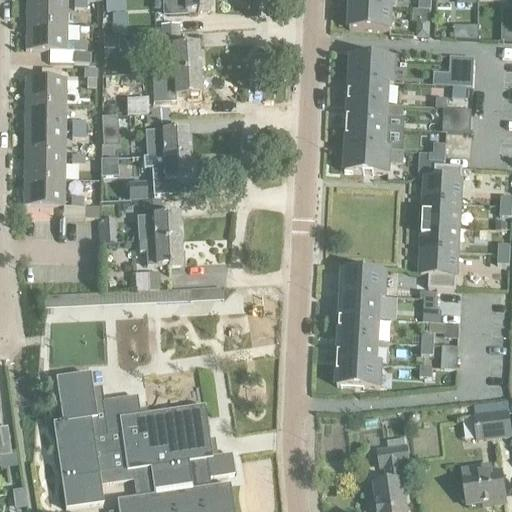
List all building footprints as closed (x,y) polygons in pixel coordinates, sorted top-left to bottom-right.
[(124,0),(106,0),(107,15),(125,14),(124,0)] [(168,0),(169,19),(187,18),(187,15),(197,14),(197,16),(208,15),(208,14),(210,14),(209,0),(168,0)] [(350,0),(350,9),(396,11),(396,0),(350,0)] [(162,18),(162,2),(130,3),(130,18),(162,18)] [(419,2),(419,13),(430,13),(431,3),(419,2)] [(26,18),(26,29),(66,29),(66,4),(26,3),(26,5),(24,18),(26,18)] [(86,4),(74,3),(73,12),(86,12),(86,4)] [(396,11),(350,9),(349,32),(390,35),(391,13),(396,13),(396,11)] [(430,13),(419,13),(414,12),(413,23),(430,24),(430,13)] [(112,17),(113,38),(127,37),(127,17),(112,17)] [(170,43),(169,27),(160,28),(161,43),(170,43)] [(179,27),(169,27),(170,43),(179,42),(179,27)] [(66,29),(26,29),(26,39),(23,39),(26,51),(25,53),(25,54),(66,55),(67,54),(66,54),(66,29)] [(73,46),(73,55),(85,55),(85,46),(73,46)] [(158,51),(159,76),(198,74),(197,49),(186,49),(186,48),(182,48),(182,50),(172,50),(172,51),(158,51)] [(90,57),(73,56),(73,67),(90,67),(90,57)] [(351,62),(350,84),(388,86),(388,88),(393,88),(395,64),(351,62)] [(453,67),(452,78),(471,79),(472,68),(453,67)] [(97,73),(83,72),(83,81),(97,82),(97,73)] [(198,74),(159,76),(160,90),(174,89),(174,100),(186,99),(187,101),(198,100),(198,98),(200,98),(198,74)] [(24,108),(65,108),(65,83),(66,83),(66,82),(24,82),(24,83),(25,83),(25,85),(22,97),(25,97),(24,108)] [(387,109),(388,88),(388,86),(350,84),(349,107),(387,109)] [(124,101),(125,118),(147,116),(146,100),(124,101)] [(436,111),(448,111),(448,103),(436,102),(436,111)] [(349,107),(348,130),(386,132),(387,109),(349,107)] [(24,133),(64,133),(65,108),(24,108),(24,118),(22,118),(24,131),(24,133)] [(151,128),(160,127),(160,112),(150,113),(151,128)] [(169,112),(160,112),(160,127),(169,127),(169,112)] [(444,112),(442,135),(470,137),(471,114),(444,112)] [(102,129),(118,128),(117,121),(101,122),(102,129)] [(511,158),(511,142),(511,124),(488,125),(488,158),(511,158)] [(72,125),(72,133),(84,133),(84,125),(72,125)] [(386,132),(348,130),(347,153),(385,155),(385,154),(386,132)] [(24,159),(64,159),(64,133),(24,133),(24,159)] [(84,133),(72,133),(72,142),(84,142),(84,133)] [(162,135),(163,160),(189,159),(187,134),(175,135),(175,133),(172,133),(172,135),(162,135)] [(433,156),(445,157),(446,148),(434,147),(433,156)] [(403,155),(385,154),(385,155),(347,153),(345,175),(402,178),(403,155)] [(445,157),(433,156),(433,165),(445,165),(445,157)] [(84,158),(72,158),(72,168),(84,168),(84,158)] [(23,184),(64,184),(64,159),(24,159),(24,161),(21,173),(24,173),(23,184)] [(190,184),(189,159),(163,160),(145,161),(145,171),(154,171),(154,185),(177,184),(177,186),(187,185),(188,184),(190,184)] [(117,162),(100,163),(100,180),(117,179),(117,162)] [(424,206),(460,208),(462,171),(435,169),(434,183),(426,182),(424,206)] [(64,184),(23,184),(23,194),(21,194),(23,206),(23,208),(22,208),(22,209),(64,210),(64,209),(63,209),(64,184)] [(144,186),(129,187),(130,204),(145,203),(144,186)] [(169,206),(186,205),(186,187),(168,187),(169,206)] [(511,200),(501,200),(500,210),(511,210),(511,200)] [(83,201),(71,201),(70,210),(83,210),(83,201)] [(161,203),(142,203),(143,212),(161,211),(161,203)] [(460,208),(424,206),(423,230),(459,232),(460,208)] [(85,210),(85,222),(99,222),(99,210),(85,210)] [(511,221),(511,216),(511,210),(500,210),(500,220),(511,221)] [(140,244),(180,243),(178,219),(166,219),(166,218),(162,218),(162,219),(139,221),(140,244)] [(396,218),(395,241),(418,242),(419,218),(396,218)] [(458,256),(459,232),(423,230),(422,254),(458,256)] [(181,268),(180,243),(140,244),(140,255),(148,254),(149,270),(155,270),(168,269),(168,271),(179,270),(179,268),(181,268)] [(498,248),(498,258),(510,259),(510,249),(498,248)] [(456,293),(458,256),(422,254),(422,259),(421,278),(429,278),(428,292),(456,293)] [(509,268),(510,259),(498,258),(497,268),(509,268)] [(344,276),(343,298),(380,301),(380,302),(385,302),(386,278),(344,276)] [(157,277),(148,277),(149,292),(158,292),(157,277)] [(173,294),(174,306),(191,305),(190,293),(173,294)] [(425,296),(424,304),(436,305),(437,296),(425,296)] [(380,301),(343,298),(342,321),(379,323),(380,302),(380,301)] [(436,314),(436,305),(424,304),(424,313),(436,314)] [(441,314),(436,314),(424,313),(423,326),(440,327),(441,314)] [(340,344),(378,346),(379,323),(342,321),(340,344)] [(422,339),(422,349),(434,349),(434,339),(422,339)] [(378,346),(340,344),(339,367),(376,369),(376,368),(378,346)] [(434,349),(422,349),(421,359),(433,359),(434,349)] [(376,369),(339,367),(338,389),(373,391),(380,392),(381,368),(376,368),(376,369)] [(420,381),(432,382),(432,372),(420,371),(420,381)] [(204,410),(146,418),(145,412),(138,413),(136,399),(102,404),(100,390),(91,391),(88,376),(53,381),(60,426),(52,427),(64,511),(65,511),(103,507),(99,484),(132,479),(136,502),(116,504),(117,511),(232,511),(229,488),(210,491),(209,482),(233,478),(230,457),(215,459),(212,442),(209,442),(204,410)] [(509,418),(476,421),(476,423),(463,424),(465,444),(478,442),(478,444),(511,441),(509,418)] [(0,430),(0,458),(11,457),(7,430),(0,430)] [(387,444),(389,455),(378,456),(380,472),(385,471),(387,487),(375,489),(377,511),(405,511),(402,491),(404,491),(400,469),(408,468),(406,452),(405,452),(404,441),(387,444)] [(491,469),(463,473),(465,487),(459,488),(458,494),(459,501),(462,505),(467,504),(467,508),(492,505),(492,509),(506,507),(502,475),(492,476),(491,469)]
